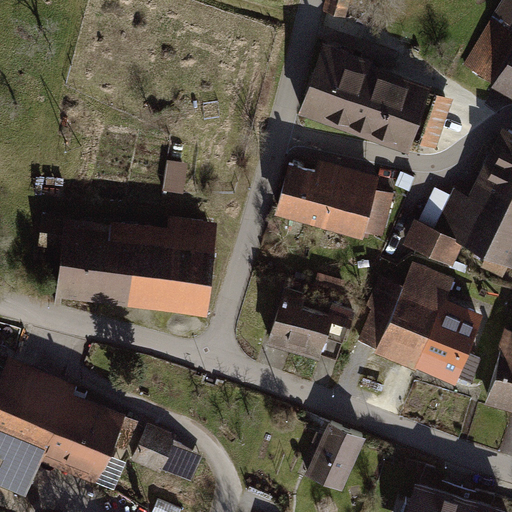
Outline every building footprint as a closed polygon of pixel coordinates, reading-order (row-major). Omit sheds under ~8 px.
[(325,0),(323,8),(347,15),(351,0),(325,0)] [(494,85),(511,95),(511,25),(511,23),(511,0),(502,0),(463,63),(496,82),(494,85)] [(325,39),(300,110),(410,148),(413,138),(431,88),(433,81),(374,61),(376,56),(325,39)] [(431,88),(413,138),(437,146),(455,97),(431,88)] [(451,192),(436,185),(421,218),(416,216),(404,241),(456,265),(465,244),(511,266),(511,125),(505,122),(470,194),(454,186),(451,192)] [(290,159),(276,212),(365,235),(366,230),(384,235),(395,191),(378,187),(382,172),(320,155),(317,166),(290,159)] [(168,158),(163,188),(185,191),(189,162),(168,158)] [(397,167),(391,182),(406,188),(412,173),(397,167)] [(62,249),(57,294),(208,311),(218,220),(170,215),(169,225),(112,218),(112,220),(65,215),(65,213),(42,210),(37,246),(62,249)] [(377,350),(457,381),(486,309),(450,294),(457,276),(415,259),(406,282),(381,273),(368,305),(372,307),(360,338),(379,345),(377,350)] [(321,359),(329,333),(345,338),(350,322),(353,323),(357,308),(334,301),(330,313),(304,305),(308,291),(285,284),(268,342),(321,359)] [(502,347),(486,402),(511,409),(511,326),(507,325),(500,346),(502,347)] [(0,374),(0,483),(25,494),(40,458),(97,482),(113,442),(127,448),(140,418),(126,412),(127,410),(75,389),(79,381),(10,352),(0,374)] [(330,419),(307,473),(344,489),(367,435),(330,419)] [(149,420),(131,458),(160,471),(163,467),(192,480),(203,455),(176,437),(178,432),(149,420)] [(105,481),(123,486),(131,456),(113,451),(105,481)] [(407,511),(511,511),(511,508),(418,479),(407,511)]
